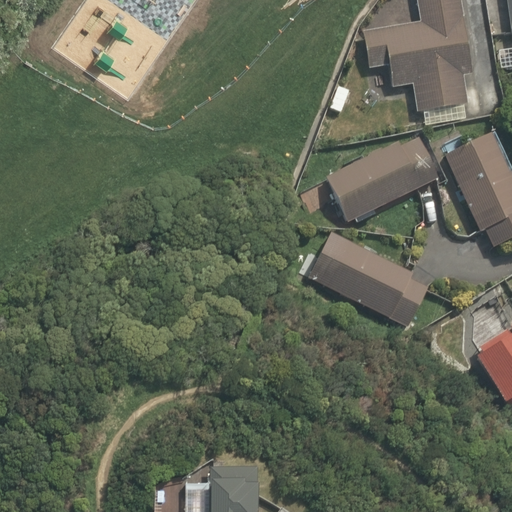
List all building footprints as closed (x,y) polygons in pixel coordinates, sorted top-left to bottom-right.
[(419,114),(469,109),(466,74),(476,73),(469,0),(420,0),(422,19),(369,24),(374,73),(392,71),(393,89),(416,87),(419,114)] [(447,161),(482,236),(491,231),(500,251),(511,245),(511,159),(501,136),(447,161)] [(446,182),(426,139),(331,183),(351,226),(446,182)] [(429,286),(339,238),(316,282),(406,330),(429,286)] [(511,346),(479,362),(501,410),(511,405),(511,346)] [(216,511),(268,511),(269,468),(218,467),(216,511)]
